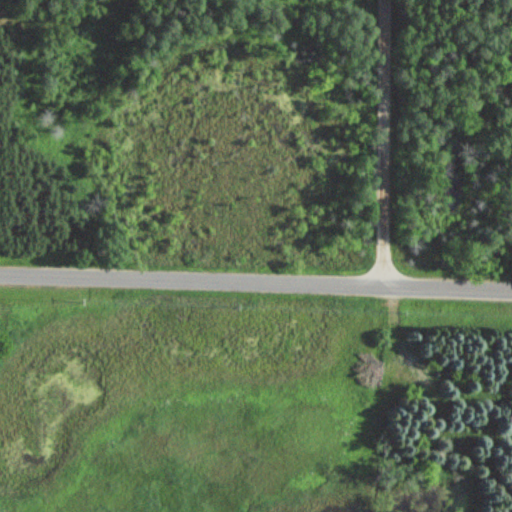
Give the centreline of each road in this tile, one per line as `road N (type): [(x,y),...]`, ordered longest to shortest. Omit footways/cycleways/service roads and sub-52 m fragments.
road 1 (residential): [(511,288),(0,272)]
road 2 (residential): [(383,284),(385,0)]
